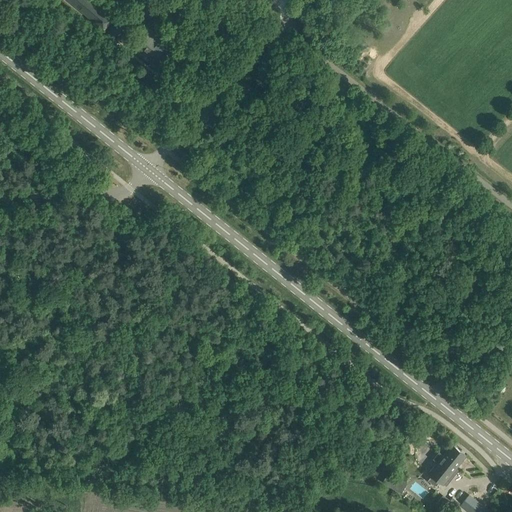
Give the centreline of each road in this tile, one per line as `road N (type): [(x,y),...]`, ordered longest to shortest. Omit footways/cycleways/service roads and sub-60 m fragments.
road 1 (tertiary): [(511,463),(149,170)]
road 2 (unclassified): [(511,205),(280,23)]
road 3 (unclassified): [(149,170),(280,23)]
road 4 (tertiary): [(149,170),(0,52)]
road 5 (unclassified): [(0,200),(109,193),(132,187),(149,170)]
